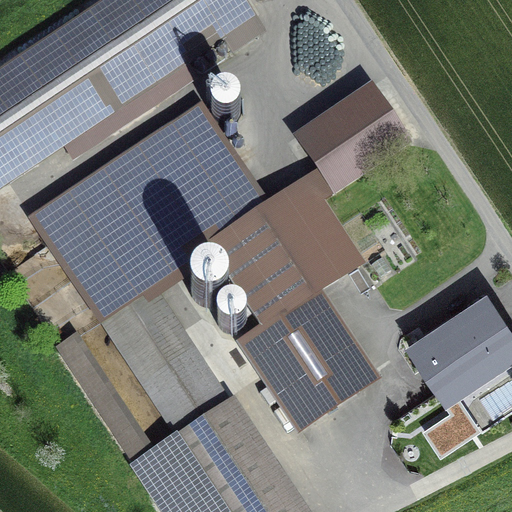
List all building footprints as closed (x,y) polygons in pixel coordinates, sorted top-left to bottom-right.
[(100,0),(0,66),(0,189),(65,147),(73,160),(199,77),(188,61),(224,38),(234,52),(267,30),(247,0),(100,0)] [(299,145),(333,195),(409,144),(375,94),(299,145)] [(157,292),(213,254),(263,222),(277,212),(202,101),(29,215),(74,282),(102,323),(154,288),(157,292)] [(239,344),(299,435),(384,379),(324,288),(312,296),(263,222),(213,254),(262,329),(239,344)] [(157,292),(154,288),(102,323),(173,432),(150,447),(133,458),(127,462),(160,511),(302,511),(196,350),(157,292)] [(499,368),(511,358),(511,334),(487,296),(461,314),(464,318),(413,352),(440,392),(491,358),(499,368)] [(133,458),(150,447),(71,334),(54,346),(133,458)] [(441,454),(468,436),(453,413),(425,431),(441,454)]
